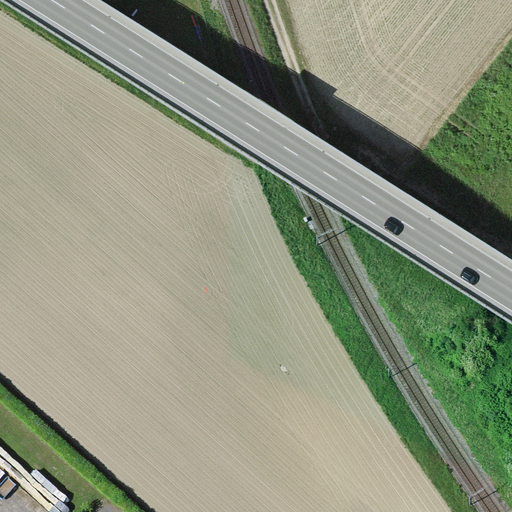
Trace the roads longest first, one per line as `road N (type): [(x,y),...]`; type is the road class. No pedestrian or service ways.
road 1 (secondary): [(52,0),(511,292)]
road 2 (track): [(269,0),(311,114)]
